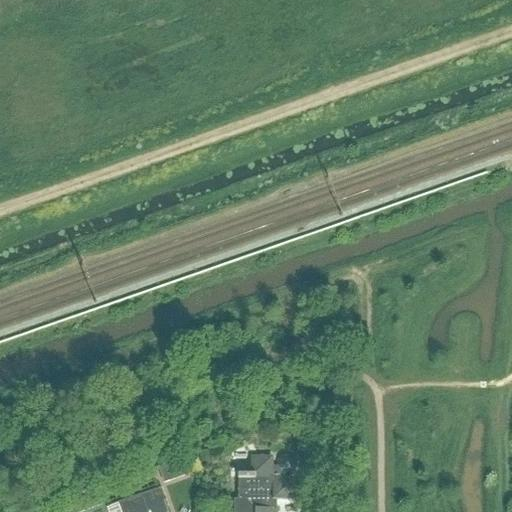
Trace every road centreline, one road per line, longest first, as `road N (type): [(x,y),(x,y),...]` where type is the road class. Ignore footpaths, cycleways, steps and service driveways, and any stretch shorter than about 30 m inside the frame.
road 1 (track): [(511,32),(0,211)]
road 2 (track): [(501,511),(505,383)]
